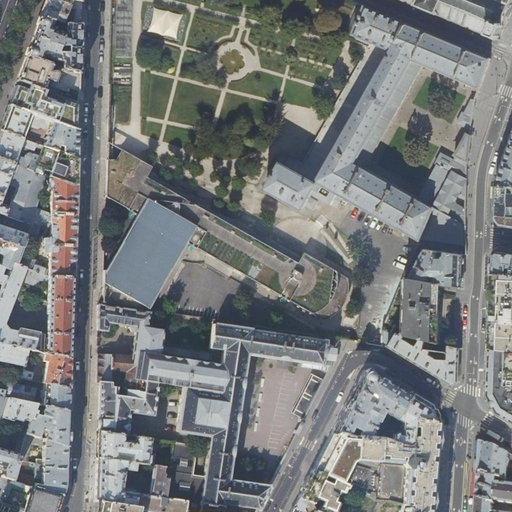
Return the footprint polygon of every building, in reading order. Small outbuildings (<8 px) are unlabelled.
[(80,7),(81,3),(73,0),(46,0),(40,18),(59,25),(80,26),(80,7)] [(132,0),(117,0),(115,57),(131,58),(132,0)] [(511,0),(401,0),(402,0),(414,5),(434,13),(447,19),(448,19),(461,25),(463,25),(488,36),(493,38),(498,40),(500,41),(500,40),(499,39),(500,36),(499,36),(501,32),(501,31),(503,28),(504,28),(504,27),(505,28),(510,17),(511,10),(511,4),(511,5),(511,4),(511,0)] [(142,18),(185,29),(189,14),(146,3),(142,18)] [(485,74),(491,59),(448,41),(378,12),(362,5),(350,33),(392,50),(318,181),(282,161),(267,189),(304,209),(306,206),(312,209),(314,208),(318,202),(318,199),(312,196),(313,194),(332,204),(336,197),(343,201),(346,197),(421,240),(422,237),(467,243),(466,233),(466,229),(466,208),(467,203),(467,166),(469,163),(470,159),(470,156),(471,149),(472,136),(471,135),(467,132),(455,154),(456,155),(454,159),(441,152),(435,163),(437,164),(419,197),(365,167),(424,65),(479,87),(478,88),(480,89),(485,74)] [(25,57),(50,65),(58,67),(78,74),(79,45),(80,26),(59,25),(40,18),(32,40),(25,57)] [(78,92),(78,74),(58,67),(55,77),(55,75),(54,74),(53,73),(52,72),(47,71),(50,65),(25,57),(21,69),(16,81),(21,83),(41,90),(56,95),(60,86),(78,92)] [(160,76),(155,93),(206,106),(210,89),(160,76)] [(20,85),(19,88),(14,87),(8,101),(13,103),(21,106),(19,111),(23,113),(49,122),(51,123),(54,124),(77,131),(77,117),(77,109),(60,103),(60,105),(39,98),(40,93),(41,90),(21,83),(20,85)] [(269,122),(274,105),(235,94),(230,111),(269,122)] [(475,102),(476,100),(472,100),(465,113),(463,112),(457,123),(471,130),(475,105),(475,102)] [(46,130),(49,122),(23,113),(19,111),(7,107),(6,109),(0,124),(0,132),(21,139),(26,125),(35,129),(39,127),(46,130)] [(204,126),(151,113),(146,132),(199,145),(204,126)] [(76,159),(77,131),(54,124),(51,123),(41,147),(55,152),(57,146),(63,148),(63,155),(76,159)] [(41,147),(21,139),(0,132),(0,159),(12,164),(20,167),(23,159),(20,158),(18,159),(17,160),(14,159),(20,144),(35,150),(35,148),(40,150),(41,147)] [(511,139),(510,146),(508,150),(496,185),(511,185),(511,139)] [(136,309),(146,310),(183,244),(315,331),(321,329),(327,325),(332,321),(335,316),(337,312),(339,307),(340,300),(340,294),(339,288),(297,259),(295,263),(150,166),(152,163),(123,143),(106,159),(105,177),(105,193),(107,193),(137,212),(105,268),(102,267),(101,304),(136,309)] [(41,147),(40,150),(38,157),(29,153),(25,155),(23,159),(20,167),(45,175),(51,177),(75,186),(75,180),(75,165),(76,159),(63,155),(55,152),(41,147)] [(0,214),(30,224),(35,208),(35,207),(45,175),(20,167),(12,164),(0,159),(0,214)] [(75,186),(51,177),(50,213),(51,213),(50,215),(74,214),(75,189),(75,186)] [(511,185),(496,185),(496,200),(495,215),(511,216),(511,185)] [(73,237),(74,214),(50,215),(51,213),(50,213),(35,208),(30,224),(23,242),(33,245),(40,225),(49,227),(49,239),(42,239),(41,253),(48,253),(48,271),(34,266),(35,261),(19,254),(15,265),(25,269),(47,277),(72,278),(73,243),(73,237)] [(23,242),(30,224),(0,214),(0,241),(21,248),(23,242)] [(511,227),(511,216),(495,215),(495,217),(495,220),(497,223),(500,226),(511,227)] [(21,248),(0,241),(0,255),(1,259),(0,262),(0,267),(8,270),(10,263),(15,265),(19,254),(21,248)] [(427,249),(411,278),(431,282),(432,276),(438,276),(437,283),(442,284),(463,287),(463,275),(464,254),(450,253),(446,252),(446,256),(445,258),(437,258),(438,251),(427,249)] [(511,252),(499,251),(496,254),(493,256),(493,273),(507,274),(507,268),(511,268),(511,274),(511,252)] [(45,354),(69,359),(70,344),(71,318),(72,286),(72,278),(47,277),(25,269),(15,265),(10,263),(8,270),(2,285),(0,289),(0,344),(26,350),(35,352),(40,353),(45,354)] [(511,274),(507,274),(493,273),(492,301),(491,342),(490,349),(505,350),(509,350),(511,350),(511,274)] [(410,278),(408,335),(426,340),(440,343),(442,300),(442,293),(442,288),(442,284),(437,283),(431,282),(411,278),(410,278)] [(203,390),(207,363),(159,355),(163,330),(147,327),(149,314),(134,311),(101,307),(96,306),(96,330),(105,332),(107,323),(130,327),(129,330),(131,332),(133,332),(130,356),(110,355),(96,354),(96,382),(99,382),(109,383),(110,383),(110,371),(125,372),(123,388),(124,390),(136,392),(138,381),(143,382),(157,384),(183,388),(203,390)] [(268,488),(269,487),(266,486),(227,481),(246,354),(330,366),(331,367),(332,360),(334,360),(334,358),(333,358),(334,355),(335,352),(336,352),(336,350),(334,350),(334,348),(333,347),(324,342),(213,325),(209,349),(222,351),(220,365),(207,363),(203,390),(183,388),(176,432),(209,437),(203,477),(193,475),(195,467),(195,462),(195,459),(195,456),(195,454),(193,451),(191,449),(188,446),(185,445),(183,444),(173,443),(169,467),(165,498),(186,501),(184,511),(238,511),(240,508),(257,510),(268,488)] [(454,346),(450,345),(449,352),(425,348),(426,340),(408,335),(390,331),(390,336),(383,335),(382,344),(413,362),(452,385),(456,383),(459,381),(461,366),(462,350),(462,349),(454,346)] [(0,362),(23,367),(26,350),(0,344),(0,362)] [(505,350),(490,349),(490,355),(490,361),(490,367),(489,395),(493,404),(498,413),(511,421),(511,350),(509,350),(505,350)] [(31,373),(35,352),(26,350),(23,367),(21,379),(30,381),(32,373),(31,373)] [(44,384),(68,389),(68,384),(69,359),(45,354),(40,353),(39,358),(43,359),(42,362),(48,363),(44,384)] [(395,420),(410,395),(391,383),(388,381),(370,370),(366,371),(362,372),(347,401),(346,403),(330,434),(379,438),(379,435),(371,435),(371,430),(381,412),(395,420)] [(304,419),(324,380),(318,377),(316,381),(311,379),(296,410),(300,412),(298,416),(304,419)] [(97,432),(126,436),(129,411),(153,415),(157,384),(143,382),(141,390),(140,391),(139,391),(139,392),(136,392),(124,390),(124,396),(115,395),(116,388),(109,387),(109,383),(99,382),(99,386),(97,423),(97,432)] [(43,406),(68,411),(68,404),(68,400),(68,396),(68,389),(44,384),(43,383),(42,391),(40,391),(39,398),(34,397),(35,389),(6,383),(5,386),(0,384),(0,397),(7,399),(34,404),(43,406)] [(394,432),(391,434),(388,441),(405,445),(409,443),(410,437),(411,427),(412,421),(415,418),(437,423),(437,422),(430,408),(429,406),(420,401),(410,395),(395,420),(400,423),(398,433),(394,432)] [(24,434),(25,434),(37,438),(66,446),(67,437),(68,411),(43,406),(42,411),(41,411),(40,412),(40,413),(41,414),(41,415),(41,417),(34,415),(35,411),(32,411),(34,404),(7,399),(0,419),(10,422),(11,420),(21,423),(21,425),(26,426),(24,434)] [(431,407),(430,408),(437,422),(439,421),(440,418),(438,415),(434,407),(431,407)] [(429,511),(430,509),(430,506),(434,458),(437,429),(437,423),(415,418),(412,421),(411,427),(416,427),(415,437),(410,437),(409,443),(405,445),(388,441),(381,439),(379,439),(379,438),(330,434),(326,441),(314,464),(311,470),(339,483),(346,486),(360,492),(375,499),(377,500),(387,501),(404,506),(411,506),(410,511),(429,511)] [(96,458),(135,463),(148,465),(148,459),(155,460),(155,454),(149,453),(151,439),(126,436),(97,432),(96,455),(96,458)] [(381,439),(388,441),(391,434),(382,432),(381,439)] [(18,460),(42,466),(42,467),(54,468),(54,469),(66,469),(66,466),(66,446),(37,438),(25,434),(19,455),(18,460)] [(511,456),(510,455),(499,448),(495,446),(480,441),(478,458),(477,472),(506,481),(506,479),(511,479),(511,456)] [(7,480),(11,481),(18,460),(19,455),(0,449),(0,479),(6,481),(7,480)] [(133,506),(135,494),(135,489),(125,487),(127,470),(134,471),(135,463),(96,458),(96,462),(95,501),(133,506)] [(66,469),(54,469),(54,468),(42,467),(42,466),(18,460),(11,481),(62,496),(65,485),(65,483),(66,469)] [(147,496),(165,498),(169,467),(152,465),(148,491),(147,496)] [(339,483),(311,470),(299,494),(297,498),(326,510),(332,511),(336,504),(331,502),(332,498),(335,499),(336,496),(334,495),(336,491),(341,494),(343,489),(344,490),(346,486),(339,483)] [(511,479),(506,479),(506,481),(477,472),(474,511),(492,511),(493,502),(511,504),(511,479)] [(6,481),(0,494),(0,511),(57,511),(61,500),(62,496),(11,481),(7,480),(6,481)] [(371,511),(377,500),(375,499),(360,492),(350,511),(371,511)] [(184,511),(186,501),(165,498),(147,496),(135,494),(133,506),(95,501),(94,508),(93,511),(137,511),(138,511),(143,511),(184,511)] [(324,511),(326,510),(297,498),(296,500),(293,505),(294,507),(292,508),(291,509),(289,511),(324,511)]
